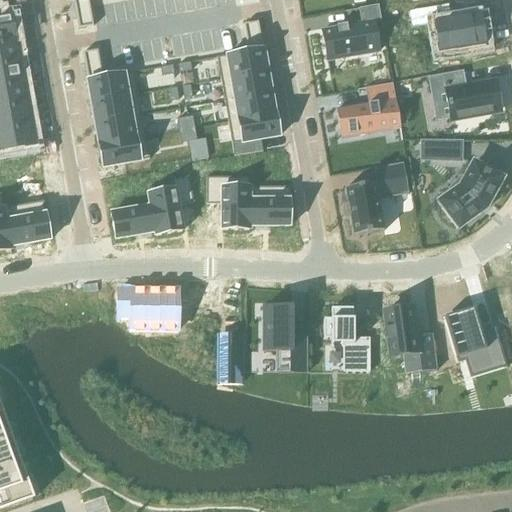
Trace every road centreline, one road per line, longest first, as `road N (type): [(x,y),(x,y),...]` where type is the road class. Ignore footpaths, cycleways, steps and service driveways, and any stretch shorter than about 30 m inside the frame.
road 1 (residential): [(323,272),(275,0)]
road 2 (residential): [(41,0),(87,270)]
road 3 (residential): [(87,270),(323,272)]
road 4 (residential): [(323,272),(407,272),(454,262),(490,243),(511,219)]
